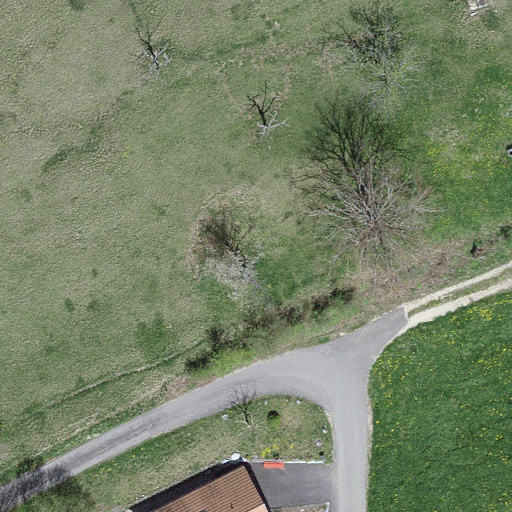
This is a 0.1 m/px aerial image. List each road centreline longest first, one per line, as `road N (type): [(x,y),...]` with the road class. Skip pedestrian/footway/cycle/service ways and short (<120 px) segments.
road 1 (residential): [(0,499),(237,387),(345,371),(352,511)]
road 2 (track): [(345,371),(398,320),(511,267)]
